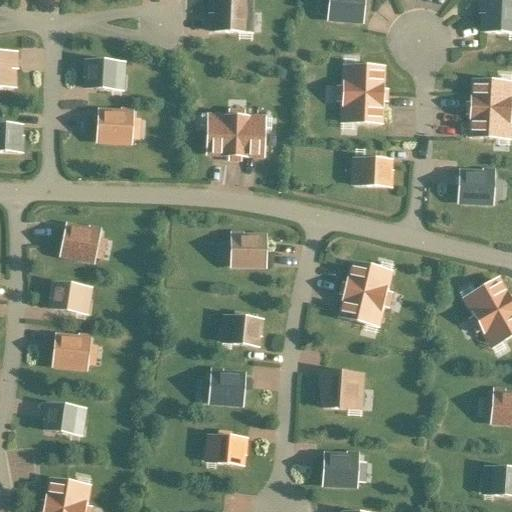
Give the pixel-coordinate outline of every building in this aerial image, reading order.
[(253,36),(254,0),(210,0),(209,34),(253,36)] [(363,27),(364,0),(328,0),(326,24),(363,27)] [(511,0),(483,0),(482,34),(511,35),(511,0)] [(187,14),(186,34),(206,34),(207,15),(187,14)] [(0,54),(0,91),(15,91),(15,71),(11,71),(11,55),(0,54)] [(89,62),(87,91),(119,93),(120,79),(125,79),(126,64),(89,62)] [(340,87),(340,104),(347,104),(346,125),(382,127),(383,104),(384,91),(384,68),(348,67),(347,87),(340,87)] [(469,117),(468,140),(505,142),(506,120),(511,121),(511,109),(511,104),(507,104),(508,83),(470,81),(469,104),(469,117)] [(97,118),(96,146),(131,147),(133,112),(120,111),(120,119),(97,118)] [(207,120),(206,158),(228,159),(242,160),(263,161),(265,122),(243,122),(243,116),(228,116),(228,121),(207,120)] [(0,154),(23,155),(24,127),(0,125),(0,154)] [(358,188),(391,190),(392,162),(360,160),(358,188)] [(457,207),(493,209),(495,172),(459,171),(457,207)] [(101,231),(66,224),(59,261),(94,267),(101,231)] [(266,271),(266,235),(230,235),(230,271),(266,271)] [(378,330),(392,273),(351,263),(337,320),(378,330)] [(511,302),(499,280),(466,299),(475,314),(471,317),(480,333),(484,330),(495,349),(511,338),(511,302)] [(56,284),(52,312),(79,316),(81,300),(90,301),(92,289),(56,284)] [(222,316),(220,328),(229,329),(227,345),(259,349),(263,321),(247,319),(247,314),(234,313),(234,317),(231,317),(222,316)] [(52,370),(87,374),(91,338),(55,335),(52,370)] [(243,410),(245,373),(210,371),(207,407),(243,410)] [(356,413),(358,375),(320,373),(318,411),(356,413)] [(489,427),(511,429),(511,393),(492,392),(489,427)] [(46,404),(42,433),(73,438),(76,420),(85,422),(86,410),(46,404)] [(212,468),(246,471),(249,442),(215,439),(212,468)] [(321,490),(357,491),(358,455),(323,453),(321,490)] [(488,498),(511,499),(511,470),(490,469),(488,498)] [(42,511),(86,511),(87,507),(82,507),(86,486),(48,480),(44,502),(42,511)]
